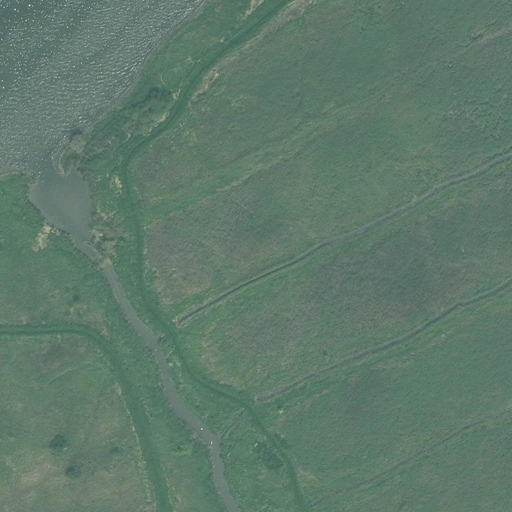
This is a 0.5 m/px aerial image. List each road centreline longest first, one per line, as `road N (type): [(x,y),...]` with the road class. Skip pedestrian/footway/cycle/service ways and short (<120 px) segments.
road 1 (track): [(289,511),(282,471),(239,404),(209,405),(177,344),(150,315),(137,281),(135,226),(113,175),(119,158),(180,105),(182,90),(217,49),(273,0)]
road 2 (track): [(166,511),(115,362),(91,337),(0,330)]
